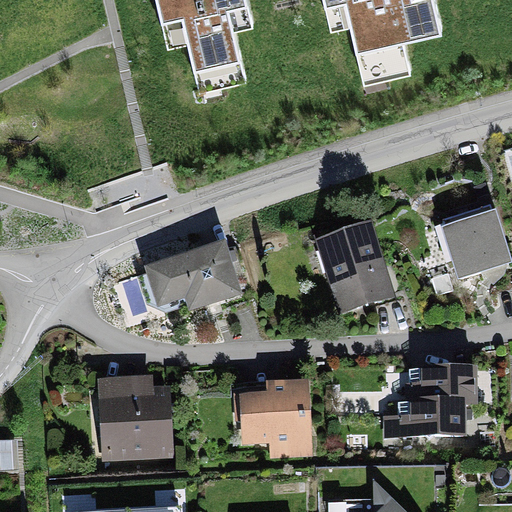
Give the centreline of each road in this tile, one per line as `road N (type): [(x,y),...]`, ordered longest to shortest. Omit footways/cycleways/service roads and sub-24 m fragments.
road 1 (residential): [(46,291),(104,249),(145,233),(511,118)]
road 2 (residential): [(46,291),(104,333),(180,356),(404,344),(511,329)]
